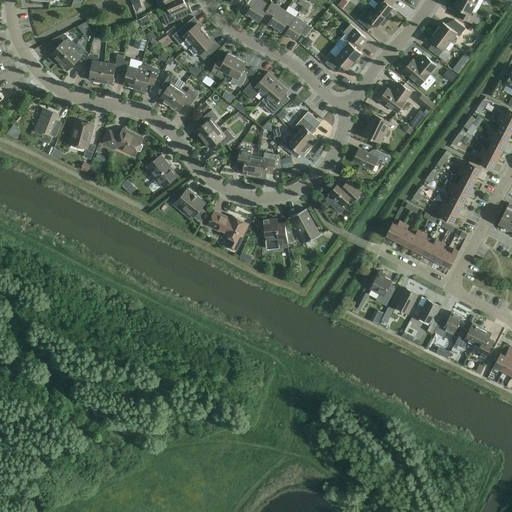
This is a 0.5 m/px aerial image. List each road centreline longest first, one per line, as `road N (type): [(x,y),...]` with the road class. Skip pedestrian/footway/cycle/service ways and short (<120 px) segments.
road 1 (residential): [(346,112),(326,165),(303,187),(275,198),(230,193),(153,123),(44,85),(13,41),(8,0)]
road 2 (residential): [(346,112),(290,63),(225,25),(207,0)]
road 3 (unclassified): [(346,112),(433,0)]
